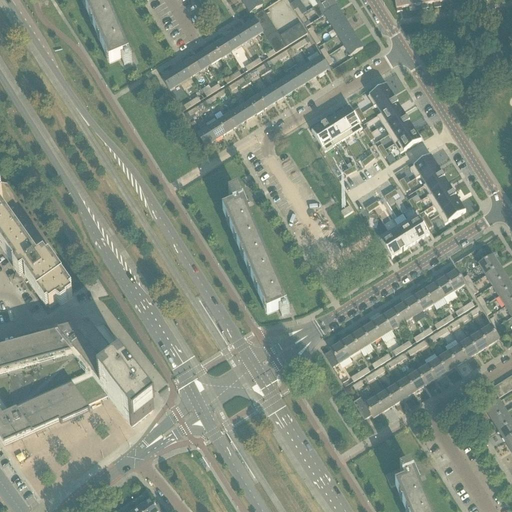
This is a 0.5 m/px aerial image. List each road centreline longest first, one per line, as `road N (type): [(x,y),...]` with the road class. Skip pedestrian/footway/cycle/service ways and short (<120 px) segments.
road 1 (secondary): [(249,368),(133,174),(6,0)]
road 2 (secondary): [(0,76),(197,402)]
road 3 (residential): [(339,265),(269,158),(270,140),(402,54)]
road 4 (tertiary): [(312,335),(502,212)]
road 5 (unclassified): [(485,511),(439,439),(436,410),(511,362)]
road 6 (tertiary): [(502,212),(402,54)]
road 7 (secondary): [(336,511),(255,379)]
